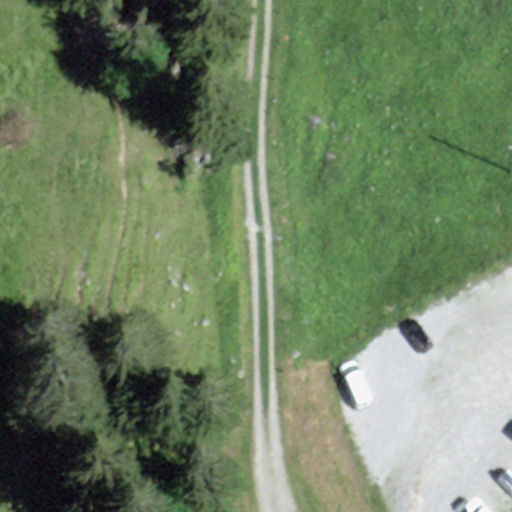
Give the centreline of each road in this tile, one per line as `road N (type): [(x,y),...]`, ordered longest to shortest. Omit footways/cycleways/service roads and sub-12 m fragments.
road 1 (track): [(245,0),(244,242),(260,425),(277,511)]
road 2 (unclassified): [(511,400),(421,511)]
